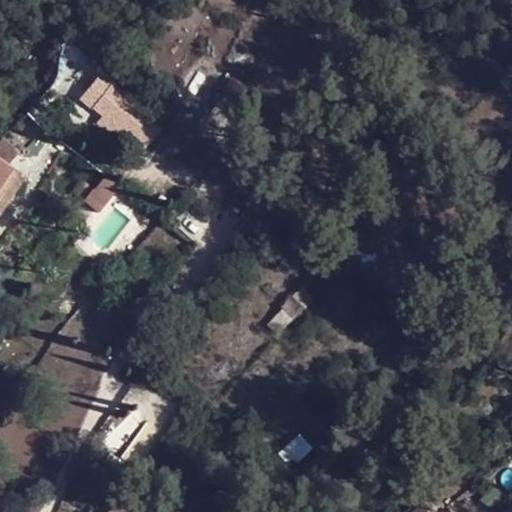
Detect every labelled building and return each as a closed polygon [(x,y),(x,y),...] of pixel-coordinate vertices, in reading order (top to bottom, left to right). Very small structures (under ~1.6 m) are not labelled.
[(206,118),(225,129),(238,107),(234,105),(244,88),(227,79),(206,118)] [(156,117),(112,80),(93,105),(110,119),(136,141),(156,117)] [(136,141),(110,119),(105,125),(130,148),(136,141)] [(31,181),(0,161),(0,225),(1,226),(31,181)] [(101,191),(97,187),(89,198),(92,202),(101,191)] [(108,196),(101,191),(92,202),(99,208),(108,196)] [(271,309),(286,322),(298,309),(283,295),(271,309)] [(129,511),(136,503),(121,492),(109,509),(113,511),(129,511)]
